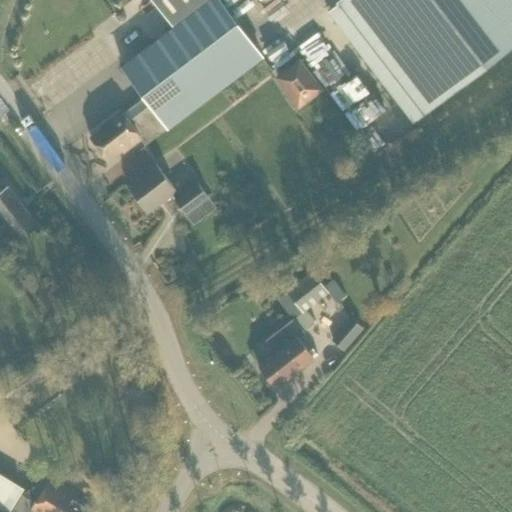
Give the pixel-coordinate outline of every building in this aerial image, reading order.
[(169,128),(262,58),(218,0),(152,0),(174,28),(122,66),(151,105),(129,121),(121,111),(101,126),(103,129),(91,138),(108,160),(121,150),(123,152),(141,139),(145,145),(168,127),(169,128)] [(511,0),(342,0),(427,110),(511,43),(511,0)] [(298,106),(319,90),(298,62),(277,78),(290,95),(287,98),(294,108),(297,105),(298,106)] [(147,213),(176,192),(155,164),(127,186),(147,213)] [(185,215),(208,198),(197,183),(174,200),(185,215)] [(37,225),(8,186),(0,192),(0,226),(4,223),(18,240),(37,225)] [(308,352),(297,338),(304,333),(302,330),(314,320),(307,309),(329,293),(312,271),(287,291),(302,312),(266,340),(276,353),(259,367),(276,389),(314,359),(318,355),(313,349),(308,352)] [(350,318),(332,339),(344,349),(362,328),(350,318)] [(64,355),(65,366),(82,364),(81,353),(64,355)] [(128,396),(134,382),(119,375),(113,390),(128,396)] [(0,505),(14,482),(0,473),(0,505)] [(10,511),(12,511),(97,511),(98,511),(75,497),(70,494),(71,491),(50,478),(50,479),(44,475),(39,485),(44,488),(35,503),(21,494),(10,511)] [(130,492),(134,479),(125,477),(121,490),(130,492)]
